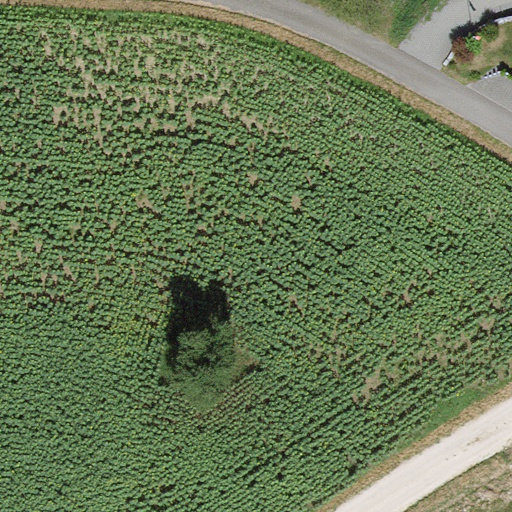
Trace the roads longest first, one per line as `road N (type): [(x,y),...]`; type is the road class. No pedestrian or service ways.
road 1 (residential): [(511,141),(286,18),(223,0)]
road 2 (track): [(366,511),(511,417)]
